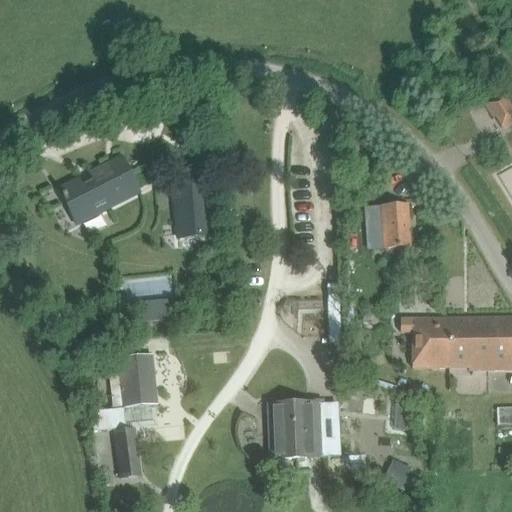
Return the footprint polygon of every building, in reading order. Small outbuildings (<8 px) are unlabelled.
[(499,124),(501,127),(511,119),(511,115),(508,108),(511,106),(504,94),(485,106),(492,118),(494,116),(499,124)] [(62,191),(59,193),(65,204),(66,204),(75,222),(95,212),(97,216),(119,205),(117,201),(137,191),(123,162),(108,170),(106,165),(89,174),(93,181),(83,186),(81,183),(63,192),(62,191)] [(211,237),(206,188),(173,191),(178,240),(211,237)] [(407,206),(382,208),(385,249),(410,248),(407,206)] [(138,302),(139,322),(171,319),(170,300),(138,302)] [(511,320),(448,321),(449,370),(468,370),(468,372),(511,371),(511,320)] [(401,322),(401,333),(413,333),(412,370),(432,370),(449,370),(448,321),(401,322)] [(66,335),(54,342),(59,350),(70,343),(66,335)] [(150,356),(117,359),(122,409),(155,406),(150,356)] [(323,405),(268,407),(269,461),(325,460),(323,405)] [(511,407),(497,408),(496,424),(511,423),(511,407)] [(123,411),(92,414),(94,433),(125,430),(123,411)] [(127,431),(115,432),(121,479),(133,478),(127,431)] [(385,478),(403,486),(411,469),(393,461),(385,478)]
